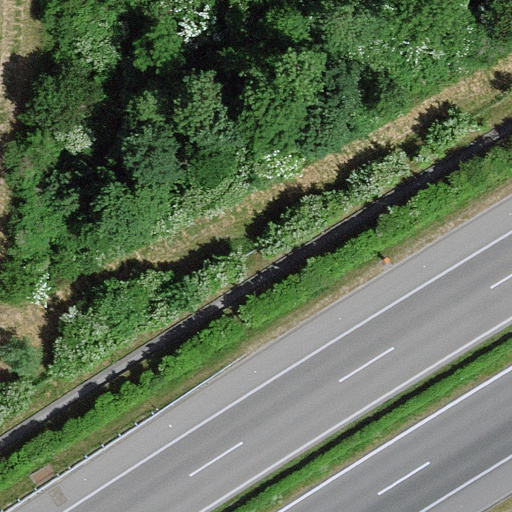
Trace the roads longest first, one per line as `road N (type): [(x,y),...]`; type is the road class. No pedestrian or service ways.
road 1 (motorway): [(511,275),(133,511)]
road 2 (motorway): [(350,511),(511,411)]
